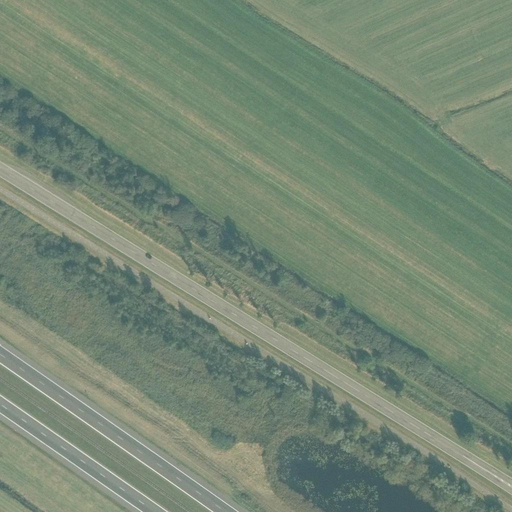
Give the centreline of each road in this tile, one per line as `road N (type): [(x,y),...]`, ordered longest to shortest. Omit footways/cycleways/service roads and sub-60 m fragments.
road 1 (tertiary): [(511,487),(0,169)]
road 2 (motorway): [(223,511),(0,355)]
road 3 (motorway): [(0,408),(150,511)]
